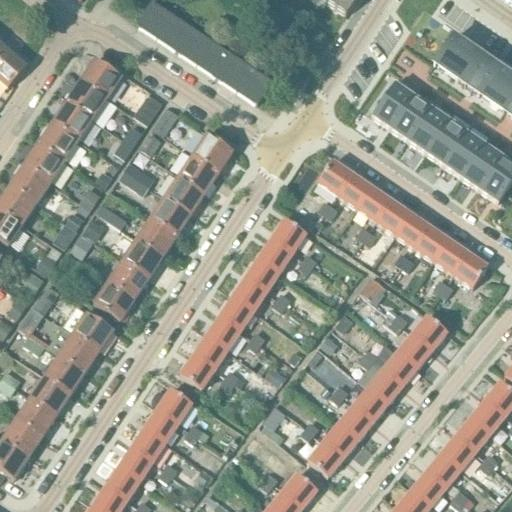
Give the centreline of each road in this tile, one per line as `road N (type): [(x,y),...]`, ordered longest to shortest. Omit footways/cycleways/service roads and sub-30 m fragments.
road 1 (residential): [(42,511),(276,162)]
road 2 (residential): [(511,315),(350,511)]
road 3 (residential): [(511,262),(304,119)]
road 4 (residential): [(276,162),(76,30)]
road 5 (residential): [(304,119),(386,0)]
road 6 (residential): [(0,138),(76,30)]
